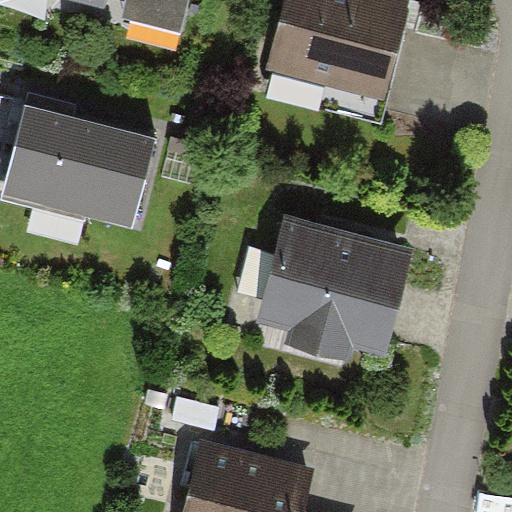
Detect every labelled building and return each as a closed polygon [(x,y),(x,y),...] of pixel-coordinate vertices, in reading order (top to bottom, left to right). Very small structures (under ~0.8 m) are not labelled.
[(108,0),(68,0),(105,10),(108,0)] [(196,0),(131,0),(126,19),(188,35),(196,0)] [(411,0),(286,0),(269,76),(388,103),(411,0)] [(156,134),(0,96),(0,192),(134,224),(156,134)] [(412,247),(285,215),(257,326),(383,359),(412,247)] [(208,443),(189,511),(304,511),(315,472),(208,443)]
